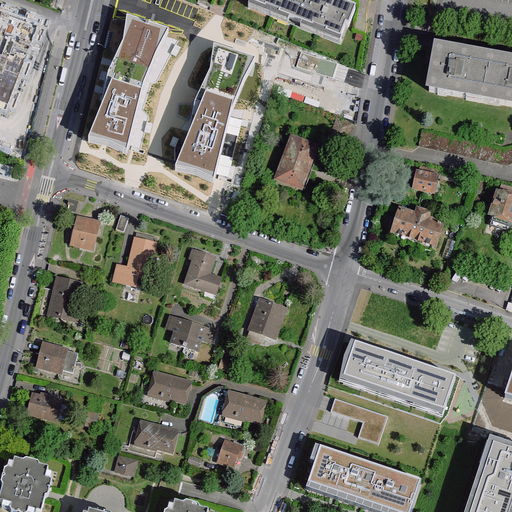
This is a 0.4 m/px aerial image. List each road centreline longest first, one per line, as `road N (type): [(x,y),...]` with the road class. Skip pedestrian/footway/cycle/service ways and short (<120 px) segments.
road 1 (residential): [(50,171),(345,270)]
road 2 (residential): [(397,0),(345,270)]
road 3 (residential): [(345,270),(265,511)]
road 4 (tertiary): [(50,171),(0,373)]
road 5 (tertiary): [(92,0),(50,171)]
road 6 (residential): [(345,270),(511,324)]
